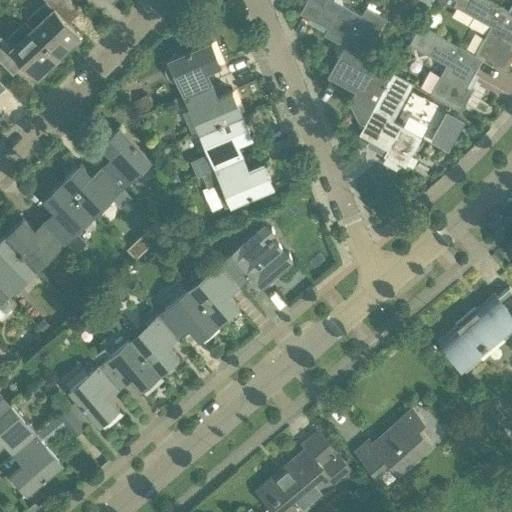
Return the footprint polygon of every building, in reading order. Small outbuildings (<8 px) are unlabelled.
[(80,35),(59,13),(71,2),(68,0),(44,0),(47,2),(26,22),(58,56),(80,35)] [(323,35),(342,45),(343,46),(361,15),(333,0),(305,0),(298,13),(326,28),(323,35)] [(511,13),(507,11),(487,0),(455,0),(452,6),(489,27),(474,55),(473,55),(480,59),(505,73),(511,60),(511,13)] [(357,122),(363,125),(358,135),(389,78),(361,63),(386,17),(365,6),(361,15),(343,46),(342,45),(326,77),(354,92),(349,103),(357,122)] [(0,61),(4,66),(16,55),(23,62),(36,76),(58,56),(26,22),(5,42),(0,36),(0,61)] [(480,59),(473,55),(474,55),(419,24),(408,45),(445,65),(429,94),(460,110),(471,90),(465,86),(480,59)] [(177,81),(183,96),(211,83),(206,71),(221,65),(210,41),(168,59),(168,61),(166,65),(165,71),(168,77),(172,80),(177,81)] [(403,167),(420,136),(391,121),(411,83),(392,73),(389,78),(358,135),(385,149),(382,156),(403,167)] [(217,96),(211,83),(183,96),(199,131),(241,113),(231,90),(217,96)] [(149,104),(144,94),(130,101),(135,111),(149,104)] [(208,152),(191,159),(198,175),(203,173),(242,155),(237,143),(252,136),(241,113),(199,131),(208,152)] [(101,165),(121,186),(149,159),(118,127),(99,144),(110,156),(101,165)] [(242,155),(203,173),(208,186),(215,182),(225,206),(273,186),(262,161),(248,168),(242,155)] [(93,213),(121,186),(101,165),(91,174),(80,163),(61,180),(93,213)] [(173,174),(168,176),(172,185),(181,181),(178,175),(173,174)] [(75,251),(86,241),(75,230),(93,213),(61,180),(43,198),(54,209),(44,218),(65,240),(75,251)] [(37,267),(65,240),(44,218),(34,227),(23,216),(5,234),(37,267)] [(218,261),(236,282),(246,274),(258,287),(292,260),(288,251),(282,248),(271,226),(263,223),(218,261)] [(0,285),(8,294),(37,267),(5,234),(0,238),(0,285)] [(130,253),(123,260),(128,265),(135,259),(130,253)] [(236,282),(218,261),(188,286),(218,321),(237,305),(228,294),(238,285),(236,282)] [(493,292),(474,308),(473,306),(454,322),(455,323),(439,337),(464,368),(479,356),(474,350),(498,330),(503,336),(511,327),(511,288),(508,284),(496,295),(493,292)] [(0,301),(8,294),(0,285),(0,301)] [(158,312),(178,335),(188,327),(198,338),(218,321),(188,286),(158,312)] [(112,288),(103,296),(112,305),(120,297),(112,288)] [(128,337),(158,372),(178,355),(168,343),(178,335),(158,312),(128,337)] [(36,323),(44,331),(50,325),(42,317),(36,323)] [(158,372),(128,337),(99,362),(119,385),(129,377),(140,388),(158,372)] [(70,406),(85,424),(94,417),(99,422),(119,405),(109,394),(119,385),(99,362),(69,387),(79,399),(70,406)] [(0,411),(12,400),(0,386),(0,411)] [(68,406),(60,396),(51,402),(59,412),(68,406)] [(37,429),(12,400),(0,411),(0,443),(5,439),(14,450),(38,430),(37,429)] [(425,419),(412,404),(405,411),(407,413),(374,442),(368,436),(353,449),(372,470),(386,457),(398,471),(432,440),(418,425),(425,419)] [(38,430),(14,450),(23,460),(10,471),(27,490),(62,458),(47,441),(66,425),(73,434),(85,425),(69,405),(68,406),(59,412),(37,429),(38,430)] [(496,406),(489,412),(498,422),(505,416),(496,406)] [(354,472),(321,432),(256,487),(277,511),(295,511),(316,494),(313,492),(331,476),(339,485),(354,472)] [(32,502),(21,511),(39,511),(47,506),(42,500),(36,506),(32,502)]
